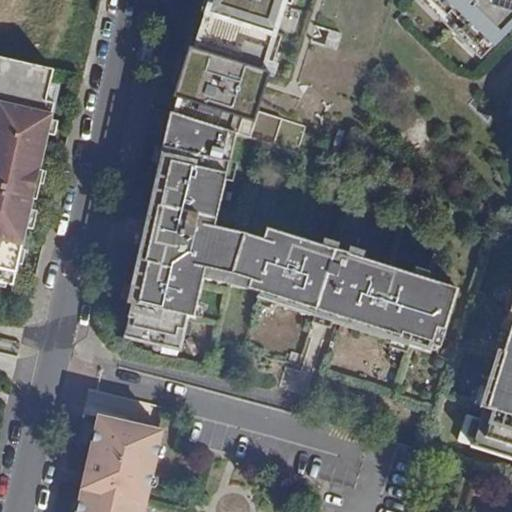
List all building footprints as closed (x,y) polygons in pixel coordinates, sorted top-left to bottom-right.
[(212,0),(208,15),(274,36),(285,0),(212,0)] [(511,0),(432,0),(431,1),(447,17),(452,13),(466,26),(461,31),(478,47),(484,41),(489,46),(511,22),(511,0)] [(263,74),(274,36),(208,15),(203,14),(192,51),(263,74)] [(263,74),(192,51),(188,51),(173,98),(176,99),(170,113),(236,134),(250,137),(259,111),(252,109),(263,74)] [(0,281),(13,285),(33,199),(27,197),(29,190),(36,186),(55,103),(46,101),(54,70),(0,57),(0,281)] [(236,134),(170,113),(139,251),(128,302),(132,303),(124,337),(162,346),(164,340),(181,344),(188,316),(194,317),(205,268),(232,274),(251,280),(249,287),(260,292),(258,297),(314,315),(337,322),(429,351),(437,327),(444,330),(457,288),(351,255),(351,254),(335,249),(335,250),(267,229),(264,239),(245,234),(215,227),(236,134)] [(511,327),(505,350),(500,349),(482,404),(485,405),(481,416),(473,444),(511,456),(511,327)] [(458,439),(473,444),(481,416),(467,412),(458,439)] [(144,511),(163,432),(161,431),(100,418),(87,475),(83,489),(78,511),(144,511)]
